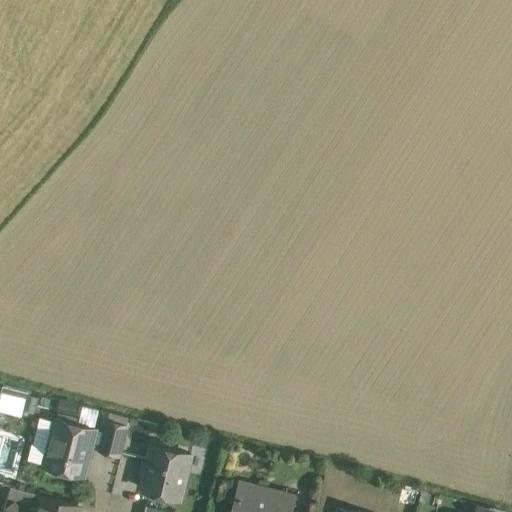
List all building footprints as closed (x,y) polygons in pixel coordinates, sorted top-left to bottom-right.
[(3,387),(1,406),(53,412),(55,393),(3,387)] [(95,429),(57,419),(49,449),(54,450),(50,463),(46,462),(45,464),(51,466),(50,467),(53,472),(59,474),(65,470),(65,469),(84,474),(95,429)] [(127,426),(107,420),(100,449),(119,454),(127,426)] [(191,454),(153,444),(142,488),(180,498),(188,468),(183,466),(186,454),(191,456),(191,454)] [(10,496),(30,501),(33,491),(13,485),(10,496)] [(288,511),(293,496),(259,488),(256,497),(239,493),(234,511),(288,511)] [(76,511),(78,503),(44,494),(38,511),(76,511)]
